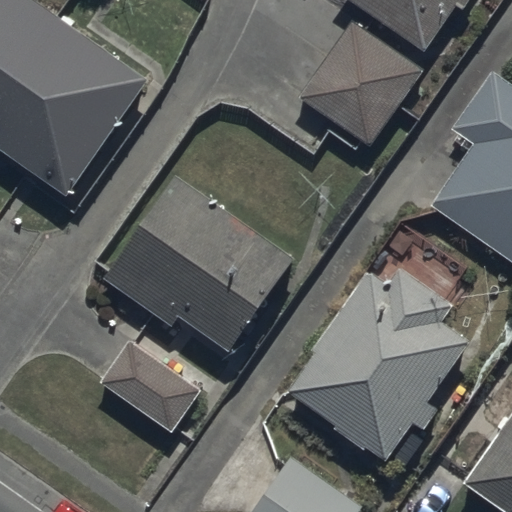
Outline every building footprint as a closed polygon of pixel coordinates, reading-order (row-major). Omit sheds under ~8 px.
[(156,96),(22,0),(0,0),(0,155),(75,210),(156,96)] [(346,0),(343,5),(429,64),(461,18),(467,22),(481,3),(477,0),(346,0)] [(428,83),(353,32),(303,105),(378,156),(428,83)] [(511,97),(489,82),(451,138),(475,154),(432,218),(511,273),(511,97)] [(294,259),(174,178),(105,279),(174,326),(179,318),(231,353),(294,259)] [(316,359),(287,401),(384,468),(409,432),(422,441),(437,419),(424,409),(464,351),(440,334),(453,316),(394,276),(384,290),(366,278),(312,356),(316,359)] [(204,402),(134,352),(104,393),(174,444),(204,402)] [(511,511),(511,416),(464,486),(503,511),(511,511)] [(362,511),(291,464),(258,511),(362,511)]
